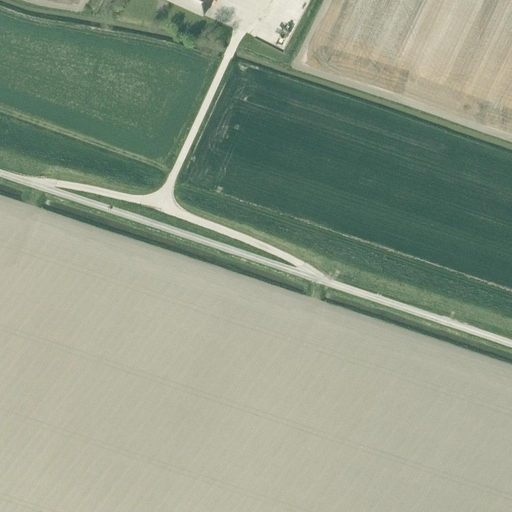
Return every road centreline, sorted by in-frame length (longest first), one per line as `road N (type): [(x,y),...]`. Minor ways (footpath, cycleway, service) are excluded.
road 1 (unclassified): [(511,344),(0,173)]
road 2 (track): [(173,175),(0,110)]
